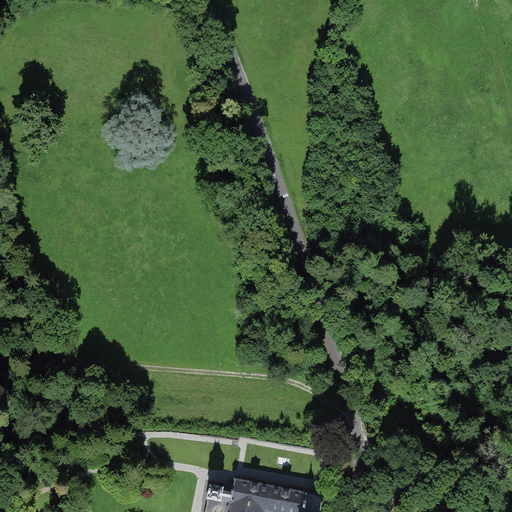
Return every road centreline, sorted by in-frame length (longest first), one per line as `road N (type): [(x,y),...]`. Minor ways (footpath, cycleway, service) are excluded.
road 1 (tertiary): [(201,0),(222,31),(280,184),(348,392),(360,450),(353,511)]
road 2 (track): [(357,430),(312,391),(268,377),(0,356)]
